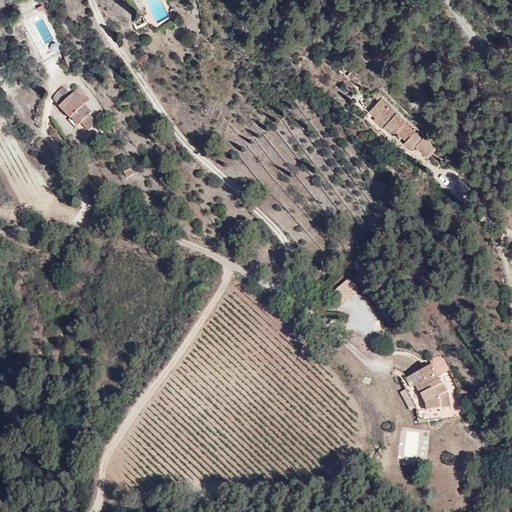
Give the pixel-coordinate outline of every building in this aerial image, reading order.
[(78,70),(74,59),(67,62),(71,73),(78,70)] [(94,117),(86,110),(81,106),(87,100),(80,93),(73,100),(64,92),(58,99),(56,103),(56,105),(62,112),(61,113),(73,123),(81,131),(83,128),(91,135),(99,126),(92,119),(94,117)] [(91,104),(87,100),(81,106),(86,110),(91,104)] [(367,115),(372,119),(375,115),(371,111),(367,115)] [(404,168),(414,157),(373,120),(363,131),(370,137),(371,136),(379,142),(377,145),(386,153),(388,150),(391,148),(401,157),(399,160),(397,162),(404,168)] [(79,133),(81,131),(73,123),(71,125),(79,133)] [(115,134),(112,126),(105,130),(108,137),(115,134)] [(371,136),(370,137),(369,138),(377,145),(379,142),(371,136)] [(391,148),(388,150),(399,160),(401,157),(391,148)] [(426,167),(416,156),(406,166),(416,177),(426,167)] [(129,178),(125,170),(117,174),(120,182),(129,178)] [(339,313),(357,296),(346,286),(328,302),(339,313)] [(442,347),(447,357),(458,351),(450,337),(439,341),(442,347)] [(442,347),(412,362),(416,371),(426,388),(429,403),(461,397),(457,373),(456,373),(447,357),(442,347)] [(421,391),(426,388),(416,371),(411,373),(421,391)]
